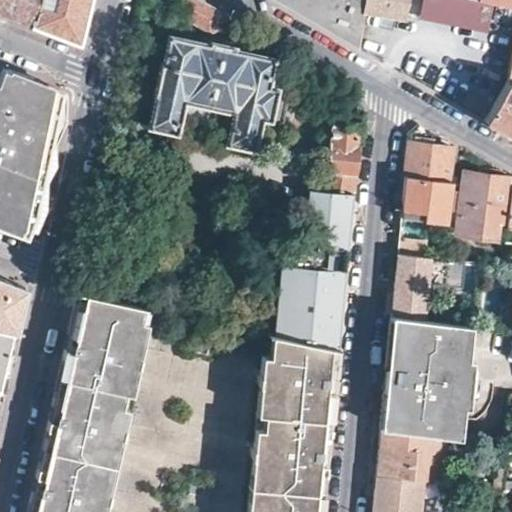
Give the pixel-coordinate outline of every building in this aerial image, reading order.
[(0,0),(0,12),(32,25),(39,0),(0,0)] [(39,0),(32,25),(79,44),(90,1),(89,0),(39,0)] [(235,29),(240,22),(201,0),(177,0),(171,10),(207,30),(210,31),(212,31),(214,30),(216,28),(219,22),(231,29),(232,30),(233,30),(234,30),(235,29)] [(273,0),(359,48),(366,11),(364,10),(365,0),(273,0)] [(370,0),(367,23),(411,29),(414,0),(370,0)] [(489,33),(494,0),(493,0),(426,0),(422,21),(489,33)] [(281,120),(289,86),(287,85),(290,72),(271,69),(274,53),(167,32),(148,125),(253,147),(257,130),(275,134),(279,119),(281,120)] [(0,223),(23,232),(28,220),(32,206),(33,200),(45,156),(56,110),(61,90),(3,67),(0,73),(0,223)] [(511,82),(505,81),(484,119),(510,134),(511,134),(511,82)] [(354,173),(360,124),(338,122),(339,117),(331,117),(329,139),(327,139),(323,169),(326,170),(354,173)] [(452,145),(407,140),(401,202),(425,205),(424,218),(446,220),(448,207),(443,207),(452,145)] [(496,220),(506,221),(510,184),(511,176),(500,175),(499,169),(478,166),(477,172),(463,170),(455,232),(494,238),(496,220)] [(326,170),(324,189),(353,192),(354,173),(326,170)] [(282,273),(276,334),(337,347),(344,275),(332,275),(334,258),(346,258),(352,201),(311,195),(302,275),(282,273)] [(420,238),(398,235),(397,251),(419,254),(420,238)] [(396,311),(436,312),(437,261),(397,260),(396,311)] [(20,308),(25,286),(0,276),(0,328),(15,331),(20,308)] [(102,511),(149,307),(75,292),(44,432),(26,511),(102,511)] [(469,325),(421,319),(390,315),(387,351),(385,368),(379,426),(415,431),(468,437),(471,406),(479,407),(482,388),(485,367),(485,361),(465,358),(469,325)] [(9,362),(15,331),(0,328),(0,388),(2,389),(4,389),(9,362)] [(337,347),(276,334),(266,332),(248,511),(321,511),(325,469),(334,379),(337,347)] [(415,431),(379,426),(375,472),(411,477),(415,431)] [(419,511),(423,478),(411,477),(375,472),(372,495),(370,511),(419,511)]
